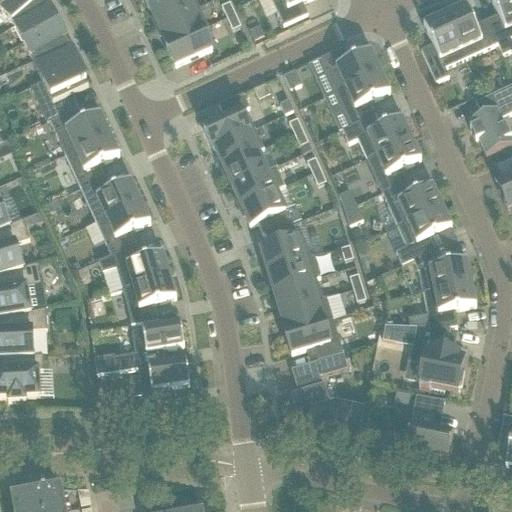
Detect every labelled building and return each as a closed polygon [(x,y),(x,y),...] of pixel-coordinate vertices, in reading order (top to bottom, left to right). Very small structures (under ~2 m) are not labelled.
[(39,0),(16,0),(0,14),(13,29),(45,7),(44,5),(39,0)] [(0,0),(0,14),(16,0),(0,0)] [(142,0),(147,10),(169,0),(142,0)] [(157,29),(198,10),(193,0),(169,0),(147,10),(148,11),(149,10),(157,29)] [(307,18),(302,6),(315,0),(269,0),(283,29),(307,18)] [(511,46),(510,42),(511,41),(511,0),(489,0),(497,18),(486,24),(497,48),(502,59),(511,54),(511,46)] [(56,27),(46,8),(45,7),(13,29),(22,46),(58,27),(57,26),(56,27)] [(234,18),(229,7),(222,10),(227,21),(234,18)] [(497,48),(486,24),(474,29),(465,9),(444,18),(464,63),(497,48)] [(207,30),(198,10),(157,29),(166,48),(165,49),(207,30)] [(239,29),(234,18),(227,21),(232,32),(239,29)] [(448,81),(444,72),(464,63),(444,19),(423,28),(432,48),(420,54),(435,86),(448,81)] [(57,28),(58,27),(22,46),(32,65),(68,48),(57,28)] [(259,28),(248,33),(253,43),(264,38),(259,28)] [(211,53),(202,33),(208,31),(207,30),(165,49),(175,70),(211,53)] [(77,69),(69,50),(68,48),(32,65),(42,85),(42,86),(79,69),(79,68),(77,69)] [(335,96),(380,76),(370,54),(350,64),(344,51),(320,62),(335,96)] [(78,70),(79,70),(79,69),(42,86),(42,85),(30,91),(46,126),(49,125),(74,114),(79,111),(73,99),(88,92),(78,70)] [(290,94),(301,89),(294,74),(283,79),(290,94)] [(370,106),(390,97),(380,76),(335,96),(351,130),(375,118),(370,106)] [(486,160),(511,148),(511,147),(509,142),(511,141),(505,128),(503,129),(500,122),(511,116),(511,88),(475,105),(481,119),(469,124),(472,130),(469,132),(475,145),(478,143),(486,160)] [(212,152),(255,132),(246,113),(249,112),(243,98),(219,109),(225,121),(203,131),(212,152)] [(293,115),(287,103),(279,107),(285,118),(293,115)] [(109,138),(100,117),(79,126),(74,114),(49,125),(65,159),(109,138)] [(411,143),(401,122),(381,131),(375,118),(351,130),(342,134),(348,147),(357,143),(366,163),(411,143)] [(302,134),(297,122),(288,126),(294,138),(302,134)] [(264,152),(255,132),(212,152),(213,152),(214,152),(222,171),(257,155),(264,152)] [(308,146),(302,134),(294,138),(299,150),(308,146)] [(119,159),(109,138),(65,159),(80,192),(105,181),(99,169),(119,159)] [(400,173),(421,164),(411,143),(366,163),(382,197),(406,186),(400,173)] [(308,146),(299,150),(303,158),(311,154),(308,146)] [(266,174),(257,155),(222,171),(231,190),(276,170),(276,169),(266,174)] [(320,173),(315,162),(306,165),(312,177),(320,173)] [(275,194),(285,190),(276,170),(231,190),(240,210),(275,194)] [(326,185),(320,173),(312,177),(317,189),(326,185)] [(140,206),(130,184),(110,194),(105,181),(80,192),(96,226),(140,206)] [(511,181),(496,189),(503,205),(507,214),(511,212),(511,213),(511,181)] [(442,210),(432,189),(412,198),(406,186),(382,197),(397,230),(442,210)] [(352,193),(338,199),(343,208),(344,214),(357,208),(352,193)] [(291,228),(275,194),(240,210),(250,230),(257,227),(263,239),(265,238),(291,228)] [(0,209),(0,205),(3,204),(0,197),(0,233),(23,223),(23,222),(9,229),(0,209)] [(57,203),(48,207),(53,217),(61,213),(57,203)] [(150,227),(140,206),(96,226),(105,246),(111,259),(135,248),(130,236),(150,227)] [(357,208),(344,214),(349,230),(363,223),(357,208)] [(431,240),(451,231),(442,210),(397,230),(406,250),(395,255),(402,269),(413,264),(437,253),(431,240)] [(38,216),(23,223),(25,230),(42,226),(38,216)] [(15,248),(29,243),(25,230),(23,223),(0,233),(0,278),(37,267),(22,271),(15,248)] [(310,261),(304,240),(297,242),(292,227),(291,228),(265,238),(268,250),(260,253),(267,274),(314,260),(313,259),(310,261)] [(141,263),(135,248),(111,259),(98,265),(103,276),(116,272),(122,293),(169,279),(163,257),(141,263)] [(344,264),(353,262),(349,249),(340,252),(344,264)] [(471,287),(466,264),(444,269),(437,253),(413,264),(418,275),(419,275),(423,296),(471,287)] [(320,281),(314,260),(267,274),(273,295),(316,282),(320,281)] [(26,290),(41,288),(37,267),(0,278),(0,320),(45,313),(45,312),(30,315),(26,290)] [(362,291),(358,278),(349,281),(353,293),(362,291)] [(176,302),(169,279),(122,293),(128,312),(131,329),(157,324),(154,308),(176,302)] [(323,302),(316,282),(273,295),(279,316),(326,301),(323,302)] [(453,314),(476,310),(471,287),(423,296),(427,318),(426,318),(426,330),(450,331),(453,331),(457,330),(453,314)] [(365,303),(362,291),(353,293),(357,306),(365,303)] [(332,322),(326,301),(279,316),(285,335),(284,336),(285,337),(332,322)] [(32,334),(47,334),(45,313),(0,320),(0,321),(1,321),(1,335),(0,334),(0,361),(42,359),(42,358),(33,359),(32,334)] [(426,318),(408,323),(409,330),(426,330),(426,318)] [(343,357),(332,322),(285,337),(291,358),(314,351),(318,364),(343,357)] [(184,351),(180,327),(132,335),(135,357),(113,361),(116,376),(137,372),(164,368),(162,354),(184,351)] [(386,329),(384,342),(415,348),(414,354),(411,366),(421,369),(418,387),(457,394),(458,389),(461,390),(465,373),(461,372),(464,357),(453,355),(445,353),(449,335),(449,331),(426,330),(409,330),(386,329)] [(318,364),(317,365),(322,379),(348,371),(343,357),(318,364)] [(38,374),(43,374),(42,359),(0,361),(3,362),(4,375),(0,374),(0,401),(7,402),(7,406),(25,405),(25,401),(39,400),(38,374)] [(189,389),(186,365),(164,368),(137,372),(144,409),(169,406),(167,392),(189,389)] [(297,395),(290,397),(297,419),(299,419),(302,429),(307,430),(307,434),(344,441),(345,437),(358,440),(364,408),(349,405),(347,418),(322,413),(320,407),(329,405),(329,403),(324,387),(313,390),(311,382),(295,387),(297,395)] [(396,394),(393,406),(407,408),(409,397),(396,394)] [(418,456),(417,460),(432,463),(432,458),(447,461),(452,436),(433,432),(435,419),(413,414),(410,428),(405,453),(418,456)] [(511,420),(503,418),(497,448),(508,450),(505,468),(511,468),(511,420)] [(63,511),(60,492),(12,501),(13,511),(63,511)] [(89,501),(88,494),(78,494),(79,503),(89,501)] [(80,509),(90,508),(89,501),(79,503),(80,509)]
